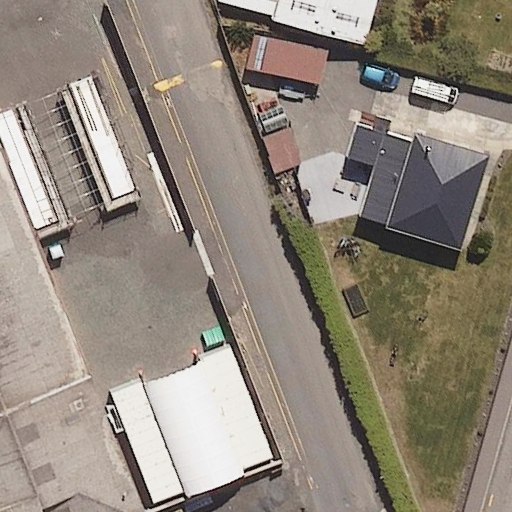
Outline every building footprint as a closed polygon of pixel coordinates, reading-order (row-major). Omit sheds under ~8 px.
[(231,0),(359,35),(368,0),(231,0)] [(316,78),(322,44),(258,33),(253,67),(316,78)] [(143,200),(94,73),(56,87),(106,214),(143,200)] [(24,101),(0,110),(0,157),(32,240),(71,225),(24,101)] [(455,243),(482,154),(353,116),(342,153),(370,161),(354,213),(455,243)] [(0,511),(138,511),(139,511),(32,240),(0,157),(0,511)] [(228,344),(106,393),(151,505),(273,456),(228,344)]
